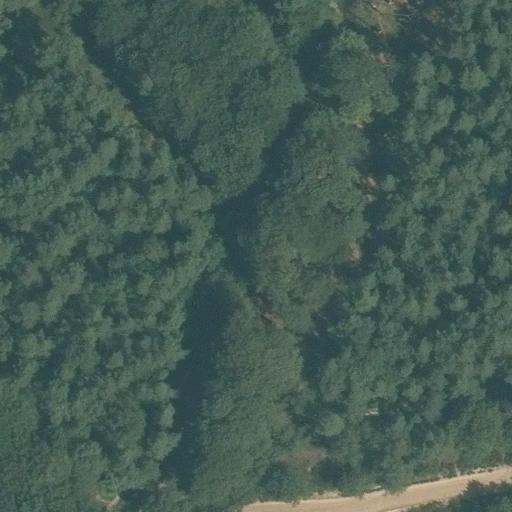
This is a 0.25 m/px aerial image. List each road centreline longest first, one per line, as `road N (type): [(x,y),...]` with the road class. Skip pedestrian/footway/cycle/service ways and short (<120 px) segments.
road 1 (track): [(192,511),(189,457),(198,413),(190,383),(202,335),(226,299),(277,158)]
road 2 (track): [(192,439),(511,403)]
road 3 (track): [(511,483),(250,511)]
road 4 (track): [(146,0),(277,158)]
road 5 (track): [(277,158),(329,0)]
road 6 (track): [(302,73),(389,36),(416,0)]
